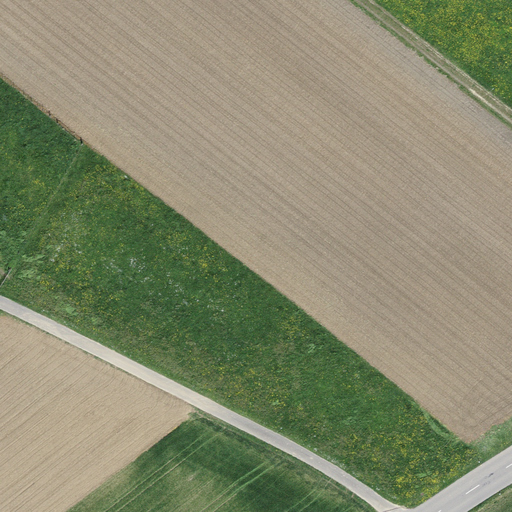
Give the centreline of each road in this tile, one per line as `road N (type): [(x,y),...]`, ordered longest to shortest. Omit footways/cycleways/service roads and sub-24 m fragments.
road 1 (track): [(390,511),(313,460),(0,300)]
road 2 (track): [(369,0),(511,112)]
